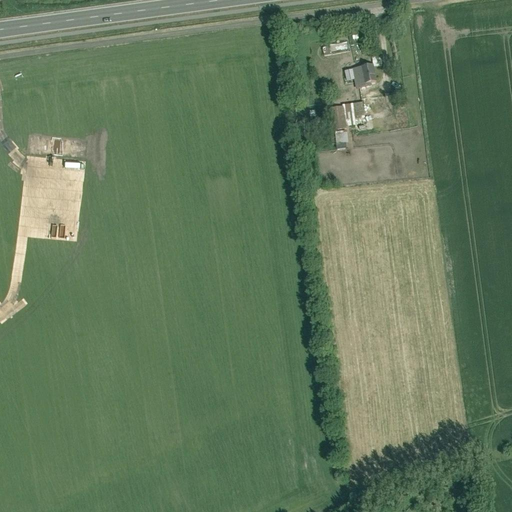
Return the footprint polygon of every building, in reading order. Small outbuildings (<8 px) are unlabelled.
[(373,65),(352,69),(356,89),(371,86),(370,81),(376,80),(373,65)] [(354,117),(365,116),(363,102),(352,103),(354,117)] [(345,126),(356,125),(354,117),(352,103),(342,105),(342,107),(345,126)] [(342,107),(330,108),(334,129),(345,128),(345,126),(342,107)] [(345,133),(333,134),(334,144),(346,143),(345,133)]
